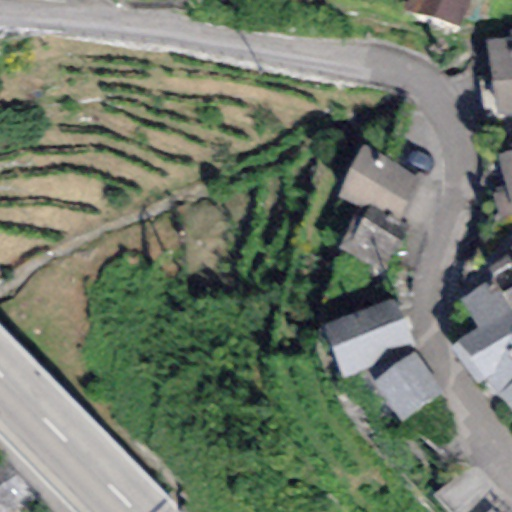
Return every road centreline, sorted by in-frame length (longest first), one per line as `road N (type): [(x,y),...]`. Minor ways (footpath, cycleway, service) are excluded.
road 1 (residential): [(0,13),(394,68),(440,90),(459,130),(461,183),(427,324),(442,370),(511,470)]
road 2 (tertiary): [(132,511),(0,379)]
